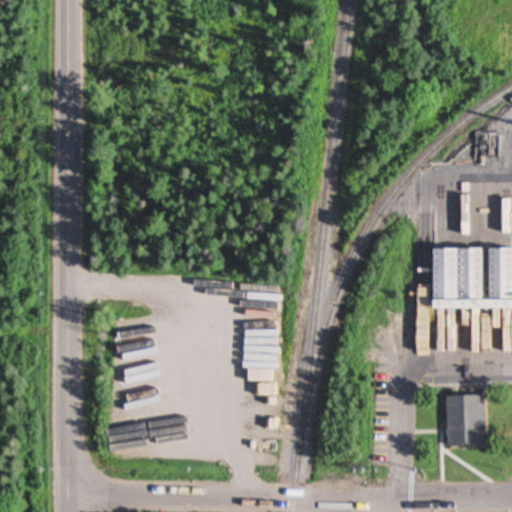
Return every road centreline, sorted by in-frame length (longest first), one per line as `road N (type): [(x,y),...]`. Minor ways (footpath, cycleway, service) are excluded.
road 1 (tertiary): [(70,0),(68,511)]
road 2 (residential): [(68,497),(511,505)]
